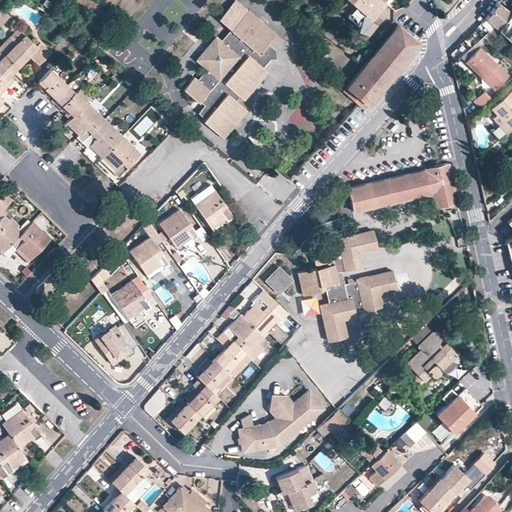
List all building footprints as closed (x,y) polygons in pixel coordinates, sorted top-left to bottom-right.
[(230,30),(248,10),(236,0),(234,0),(218,19),(230,30)] [(383,1),(383,0),(382,0),(344,0),(338,8),(360,27),(383,1)] [(497,2),(485,18),(494,27),(496,29),(509,12),(497,2)] [(509,12),(496,29),(498,31),(511,43),(511,8),(511,9),(509,12)] [(198,102),(199,101),(201,99),(206,102),(204,105),(198,112),(205,117),(202,120),(222,137),(246,110),(235,99),(232,97),(236,93),(238,95),(242,99),(267,71),(261,66),(253,59),(258,54),(266,61),(268,58),(275,58),(273,50),(267,44),(276,34),(248,10),(230,30),(221,41),(215,36),(195,59),(206,69),(197,79),(193,76),(183,89),(198,102)] [(419,43),(397,24),(363,65),(342,91),(357,103),(364,109),(419,43)] [(487,41),(498,31),(496,29),(494,27),(483,36),(487,41)] [(49,52),(38,42),(35,45),(17,28),(0,45),(0,62),(10,72),(27,54),(38,64),(49,52)] [(508,75),(475,44),(460,57),(494,90),(508,75)] [(261,66),(266,61),(258,54),(253,59),(261,66)] [(10,72),(0,62),(0,92),(12,80),(7,76),(10,72)] [(117,69),(113,66),(109,70),(112,74),(117,69)] [(67,86),(49,68),(37,80),(55,98),(66,87),(67,86)] [(75,93),(67,86),(66,87),(55,98),(67,111),(72,115),(86,101),(89,98),(80,88),(75,93)] [(495,114),(510,130),(511,128),(511,88),(490,108),(495,114)] [(479,108),(490,98),(483,91),(473,101),(479,108)] [(72,115),(69,119),(66,122),(78,134),(76,137),(82,143),(104,119),(86,101),(72,115)] [(174,117),(165,110),(160,116),(168,123),(174,117)] [(67,111),(64,114),(69,119),(72,115),(67,111)] [(505,134),(510,130),(495,114),(491,117),(505,134)] [(122,136),(104,119),(82,143),(86,147),(89,145),(101,157),(118,140),(122,136)] [(64,123),(59,129),(70,139),(75,134),(64,123)] [(496,137),(503,132),(497,124),(490,129),(496,137)] [(139,153),(122,136),(118,140),(101,157),(99,159),(117,176),(139,153)] [(433,208),(457,202),(447,163),(347,188),(353,211),(430,194),(433,208)] [(214,190),(209,183),(189,198),(194,204),(214,190)] [(214,190),(194,204),(211,228),(218,223),(217,220),(221,217),(223,219),(226,217),(227,220),(233,216),(214,190)] [(4,192),(0,196),(0,209),(2,208),(11,199),(4,192)] [(179,208),(159,223),(176,246),(190,237),(192,240),(198,235),(179,208)] [(0,253),(9,244),(21,231),(17,227),(18,225),(10,217),(8,218),(3,214),(1,217),(0,217),(0,253)] [(269,222),(266,219),(260,225),(264,228),(269,222)] [(50,237),(32,220),(21,231),(9,244),(14,249),(17,246),(29,259),(50,237)] [(144,230),(149,236),(155,245),(159,242),(155,237),(157,236),(149,226),(144,230)] [(377,249),(373,229),(342,236),(341,233),(324,237),(326,245),(310,249),(314,268),(296,272),(301,295),(325,289),(327,302),(317,305),(326,342),(347,336),(343,320),(355,317),(354,311),(361,309),(362,311),(383,306),(380,294),(397,290),(392,269),(354,278),(355,281),(343,284),(341,271),(364,266),(360,254),(377,249)] [(161,231),(157,234),(161,240),(165,238),(161,231)] [(155,245),(149,236),(129,250),(148,277),(168,262),(155,245)] [(178,249),(192,240),(190,237),(176,246),(178,249)] [(27,261),(29,259),(17,246),(14,249),(27,261)] [(171,254),(176,261),(180,258),(175,251),(171,254)] [(271,273),(285,287),(292,280),(278,266),(271,273)] [(278,294),(285,287),(271,273),(264,280),(278,294)] [(135,276),(111,293),(128,317),(142,307),(144,310),(150,306),(143,296),(136,287),(136,286),(140,283),(135,276)] [(136,287),(143,296),(149,291),(143,283),(136,287)] [(104,286),(98,290),(102,296),(109,292),(104,286)] [(288,314),(262,289),(239,313),(241,316),(262,336),(267,332),(279,343),(287,334),(275,323),(280,319),(281,320),(288,314)] [(241,316),(239,313),(227,326),(230,329),(241,316)] [(227,326),(222,331),(224,334),(230,340),(244,353),(245,354),(262,336),(241,316),(230,329),(227,326)] [(130,348),(136,343),(121,322),(115,327),(113,324),(94,338),(112,363),(119,358),(117,355),(123,350),(126,353),(128,356),(133,352),(130,348)] [(430,330),(428,333),(436,341),(439,339),(430,330)] [(230,340),(224,334),(222,331),(216,338),(224,346),(230,340)] [(436,341),(428,333),(416,344),(419,348),(404,361),(422,381),(430,374),(431,376),(435,376),(438,374),(439,371),(437,368),(448,358),(451,360),(451,361),(457,355),(443,341),(440,345),(436,341)] [(224,346),(213,358),(222,368),(226,371),(231,376),(234,379),(239,374),(234,370),(230,366),(244,353),(230,340),(224,346)] [(117,355),(119,358),(126,353),(123,350),(117,355)] [(248,357),(245,354),(244,353),(230,366),(234,370),(248,357)] [(197,367),(201,371),(204,368),(211,361),(207,357),(197,367)] [(196,375),(198,378),(215,395),(220,391),(218,389),(214,385),(226,371),(222,368),(213,358),(211,361),(204,368),(201,371),(196,375)] [(437,368),(439,371),(451,360),(448,358),(437,368)] [(231,376),(226,371),(214,385),(218,389),(231,376)] [(187,400),(186,401),(200,414),(217,397),(215,395),(198,378),(192,384),(194,386),(189,391),(190,392),(185,398),(187,400)] [(464,386),(456,394),(460,398),(468,390),(464,386)] [(278,446),(325,408),(308,388),(292,401),(286,395),(267,410),(273,416),(266,422),(251,425),(249,412),(239,417),(241,426),(236,427),(240,453),(267,448),(268,452),(274,451),(272,447),(278,446)] [(456,394),(450,388),(440,397),(446,403),(435,413),(452,431),(473,412),(460,398),(456,394)] [(460,398),(473,412),(481,404),(468,390),(460,398)] [(267,410),(286,395),(269,393),(267,410)] [(200,414),(202,417),(220,399),(217,397),(200,414)] [(200,414),(186,401),(180,407),(169,419),(182,433),(200,414)] [(5,419),(20,409),(16,403),(1,414),(5,419)] [(169,419),(180,407),(178,404),(166,417),(169,419)] [(348,418),(338,407),(322,422),(336,437),(344,429),(341,426),(348,418)] [(8,433),(18,446),(32,436),(34,438),(40,434),(21,408),(20,409),(5,419),(0,422),(8,433)] [(419,424),(421,427),(428,420),(423,414),(415,421),(419,424)] [(407,435),(419,424),(415,421),(404,431),(407,435)] [(417,446),(407,435),(404,431),(399,436),(412,450),(412,451),(417,446)] [(0,477),(1,478),(13,469),(11,466),(25,457),(18,446),(8,433),(0,438),(0,477)] [(365,458),(371,463),(383,451),(377,445),(378,445),(366,433),(358,441),(370,452),(365,458)] [(399,436),(394,441),(404,451),(403,452),(407,455),(412,450),(399,436)] [(371,463),(369,464),(375,470),(368,477),(376,486),(400,463),(386,448),(383,451),(371,463)] [(131,453),(107,478),(110,481),(134,456),(131,453)] [(134,456),(110,481),(120,490),(122,493),(141,475),(147,469),(134,456)] [(453,490),(457,493),(462,487),(459,484),(462,481),(466,476),(451,462),(438,477),(453,490)] [(302,483),(296,469),(275,477),(280,492),(285,490),(292,510),(310,503),(307,494),(314,491),(309,480),(302,483)] [(122,493),(133,503),(150,485),(141,475),(122,493)] [(429,511),(432,511),(453,490),(438,477),(437,476),(416,498),(420,503),(427,510),(429,511)] [(356,477),(339,491),(345,498),(355,490),(362,497),(369,491),(356,477)] [(162,505),(169,511),(207,511),(208,509),(202,504),(187,493),(178,486),(162,505)] [(191,488),(187,493),(202,504),(206,500),(191,488)] [(120,490),(102,509),(106,511),(124,511),(133,503),(122,493),(120,490)] [(471,506),(468,504),(464,508),(460,511),(494,511),(499,507),(496,505),(498,503),(494,498),(492,501),(484,493),(471,506)] [(145,511),(147,510),(149,507),(141,499),(135,505),(142,511),(145,511)] [(418,511),(424,511),(427,510),(420,503),(415,509),(418,511)]
